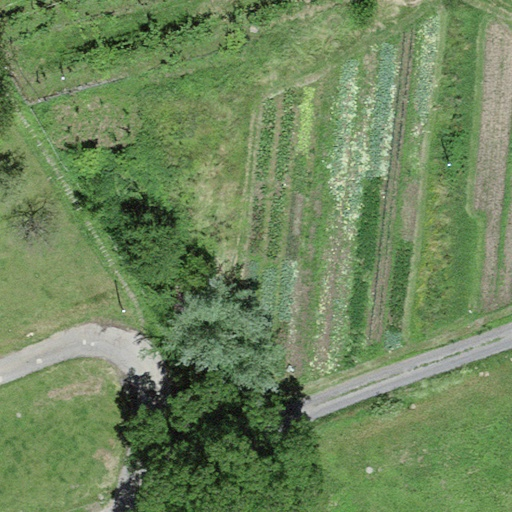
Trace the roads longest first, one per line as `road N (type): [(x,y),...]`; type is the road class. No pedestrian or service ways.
road 1 (track): [(511,336),(298,418),(173,386)]
road 2 (track): [(173,386),(96,345),(0,379)]
road 3 (track): [(173,386),(129,511)]
